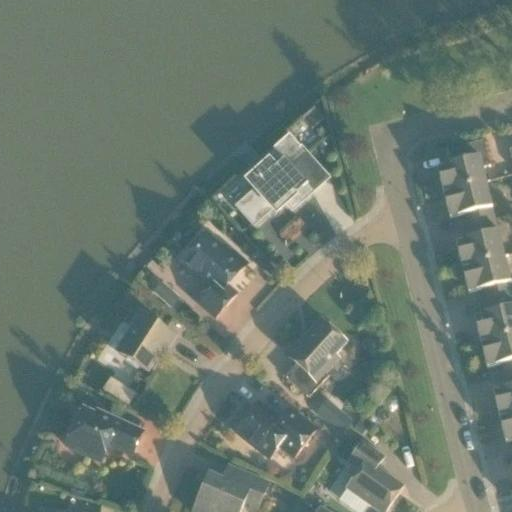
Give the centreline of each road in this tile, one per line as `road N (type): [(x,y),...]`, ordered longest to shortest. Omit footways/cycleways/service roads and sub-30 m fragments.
road 1 (residential): [(403,216),(342,250),(279,309),(202,410),(153,511)]
road 2 (residential): [(472,500),(403,216)]
road 3 (residential): [(403,216),(383,137),(511,104)]
